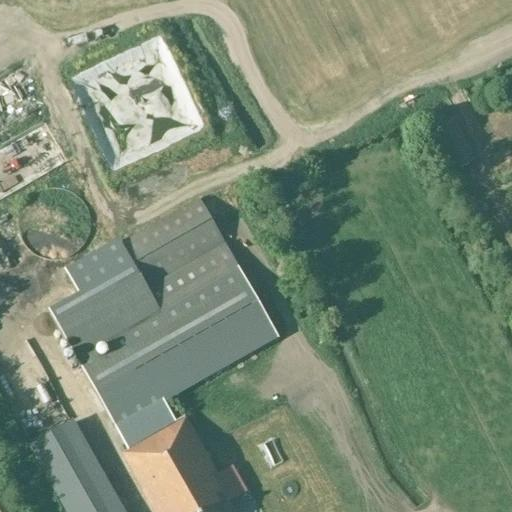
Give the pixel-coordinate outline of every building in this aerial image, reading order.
[(453,173),(474,162),(453,120),(432,131),(453,173)] [(71,194),(67,192),(63,191),(58,190),(54,190),(49,190),(45,191),(40,193),(35,196),(31,199),(27,203),(24,208),(21,213),(19,218),(19,223),(19,229),(19,235),(21,240),(23,245),(26,249),(30,253),(36,256),(42,259),(50,261),(58,262),(65,261),(68,260),(73,257),(75,255),(79,253),(83,249),(86,244),(88,238),(90,232),(91,229),(91,225),(90,218),(89,214),(87,211),(85,207),(83,204),(79,200),(76,197),(71,194)] [(239,272),(199,200),(42,289),(56,314),(25,331),(84,434),(115,417),(133,449),(122,455),(154,511),(232,511),(223,495),(226,493),(186,419),(182,413),(186,410),(175,390),(158,399),(157,397),(274,333),(259,307),(250,312),(231,278),(239,272)] [(122,511),(81,439),(73,424),(29,449),(37,463),(64,511),(122,511)] [(17,511),(11,498),(0,503),(0,511),(17,511)]
